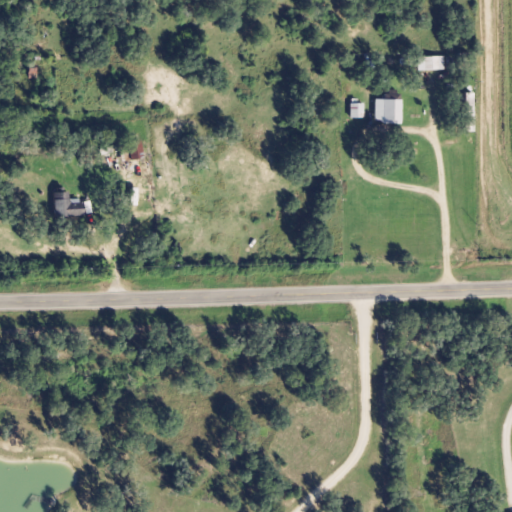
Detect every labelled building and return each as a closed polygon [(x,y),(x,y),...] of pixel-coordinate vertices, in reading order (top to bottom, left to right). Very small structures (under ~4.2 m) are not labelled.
[(443,70),(443,56),(417,56),(417,70),(443,70)] [(474,92),(464,92),(464,131),(474,131),(474,92)] [(374,99),(374,123),(401,123),(401,99),(374,99)] [(361,104),(350,104),(350,117),(361,117),(361,104)] [(121,162),(143,158),(140,140),(118,145),(121,162)] [(82,216),(82,199),(69,199),(69,191),(53,191),(53,216),(82,216)]
